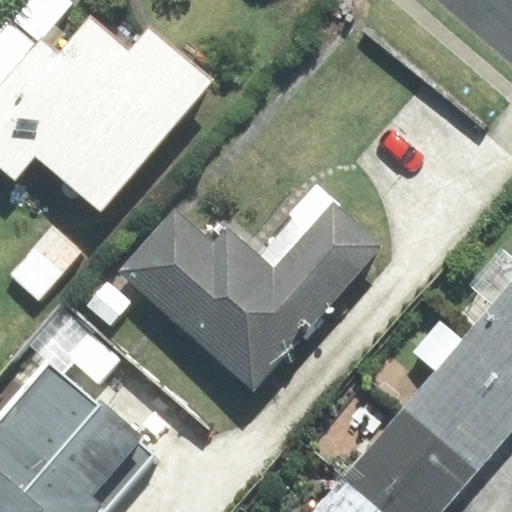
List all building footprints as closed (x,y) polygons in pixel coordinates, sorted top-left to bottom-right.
[(65,57),(30,25),(0,57),(0,185),(16,200),(54,160),(121,222),(236,99),(161,29),(140,52),(103,17),(65,57)] [(266,401),(397,250),(330,192),(260,272),(178,201),(117,272),(266,401)] [(86,255),(59,231),(20,276),(47,300),(86,255)] [(454,511),(511,444),(511,287),(320,511),(454,511)] [(114,511),(171,452),(76,364),(0,444),(0,511),(114,511)]
